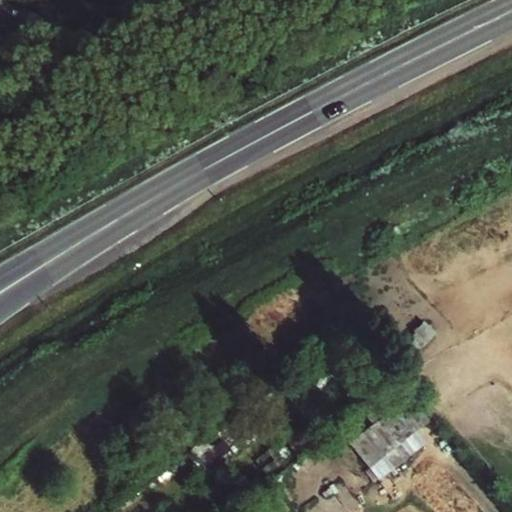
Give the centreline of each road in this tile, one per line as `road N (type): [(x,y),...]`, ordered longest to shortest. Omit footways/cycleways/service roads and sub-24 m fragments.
road 1 (trunk): [(511,13),(209,166)]
road 2 (trunk): [(0,304),(209,166)]
road 3 (trunk): [(209,166),(0,280)]
